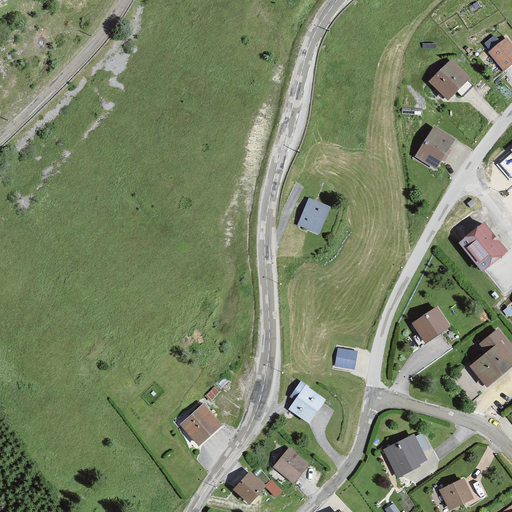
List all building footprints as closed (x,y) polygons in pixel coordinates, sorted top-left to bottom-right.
[(511,67),(511,45),(507,39),(490,52),(506,72),(511,67)] [(455,91),(462,98),(474,86),(452,64),(433,82),(448,98),(455,91)] [(434,130),(418,154),(428,160),(426,164),(435,170),(453,143),(434,130)] [(511,152),(499,163),(508,175),(511,171),(511,152)] [(416,157),(426,164),(428,160),(418,154),(416,157)] [(477,203),(473,199),(468,204),(471,208),(477,203)] [(327,209),(312,202),(303,222),(319,229),(327,209)] [(508,256),(486,228),(465,245),(487,272),(508,256)] [(415,341),(422,350),(450,330),(438,312),(415,328),(421,337),(415,341)] [(475,369),(489,387),(511,367),(511,359),(502,347),(507,343),(499,333),(483,347),(491,356),(475,369)] [(507,343),(502,347),(511,359),(511,347),(508,342),(507,343)] [(357,367),(360,353),(342,349),(339,364),(357,367)] [(300,399),(295,407),(310,417),(322,400),(307,389),(309,386),(303,382),(294,395),(300,399)] [(215,430),(198,411),(184,424),(201,442),(215,430)] [(391,451),(401,472),(425,461),(421,454),(429,450),(423,437),(416,441),(415,440),(391,451)] [(308,464),(289,448),(276,465),(295,481),(308,464)] [(396,474),(401,472),(391,451),(387,453),(396,474)] [(251,501),(265,485),(251,474),(237,489),(251,501)] [(271,479),(265,485),(276,495),(282,490),(271,479)] [(461,500),(462,503),(472,499),(464,480),(442,490),(449,505),(461,500)] [(450,508),(462,503),(461,500),(449,505),(450,508)]
